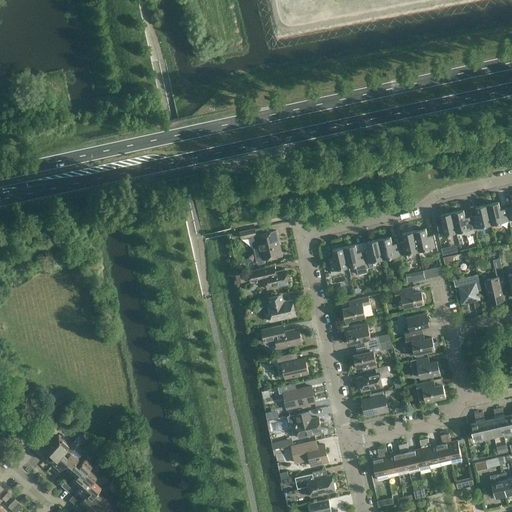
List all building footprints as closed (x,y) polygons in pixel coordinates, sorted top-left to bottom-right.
[(499,202),(488,204),(492,224),(510,220),(507,208),(501,209),(499,202)] [(478,214),(472,215),(475,228),(492,224),(488,204),(476,207),(478,214)] [(464,209),(453,212),(458,235),(464,233),(463,231),(475,228),(472,215),(466,217),(464,209)] [(443,222),(436,223),(439,236),(457,232),(457,235),(458,235),(453,212),(441,214),(443,222)] [(255,228),(241,231),(243,237),(256,234),(255,228)] [(426,228),(415,231),(419,250),(437,246),(434,234),(428,235),(426,228)] [(264,259),(282,255),(277,230),(258,234),(264,259)] [(405,241),(399,242),(402,254),(419,250),(415,231),(403,233),(405,241)] [(391,236),(380,239),(384,258),(402,254),(399,242),(393,243),(391,236)] [(370,248),(364,250),(368,267),(374,266),(373,261),(384,258),(380,239),(368,241),(370,248)] [(368,267),(364,250),(358,251),(356,244),(345,247),(349,266),(356,265),(358,274),(369,272),(368,267)] [(442,247),(444,253),(458,250),(456,244),(442,247)] [(331,270),(349,266),(345,247),(333,249),(335,256),(329,258),(331,270)] [(493,260),(496,269),(497,275),(504,273),(500,258),(493,260)] [(442,264),(407,272),(408,281),(444,273),(442,264)] [(251,277),(263,274),(261,268),(249,270),(251,277)] [(268,288),(289,283),(286,269),(265,274),(268,288)] [(478,274),(454,280),(456,286),(460,285),(464,301),(478,298),(477,291),(482,289),(478,274)] [(490,303),(496,302),(504,300),(499,277),(485,280),(490,303)] [(410,293),(409,287),(395,290),(397,297),(403,296),(405,307),(424,303),(424,301),(426,299),(425,294),(422,292),(422,290),(410,293)] [(272,321),(296,315),(292,299),(287,300),(283,296),(282,293),(269,296),(271,304),(269,305),(272,321)] [(369,296),(352,299),(353,306),(344,308),(347,320),(366,316),(364,305),(370,303),(369,296)] [(404,326),(407,336),(423,332),(422,326),(429,324),(427,312),(407,316),(409,325),(404,326)] [(278,348),(302,343),(299,327),(285,330),(283,324),(270,327),(271,334),(275,333),(278,348)] [(349,330),(349,331),(347,333),(346,336),(347,338),(349,340),(351,341),(352,343),(364,340),(365,346),(384,342),(384,340),(379,341),(378,336),(371,337),(368,325),(349,330)] [(423,332),(407,336),(405,336),(407,343),(413,342),(415,353),(435,349),(432,336),(425,338),(423,332)] [(384,342),(365,346),(366,352),(355,354),(355,356),(353,358),(352,360),(352,363),(354,365),(357,365),(357,367),(377,363),(374,351),(381,350),(380,344),(384,344),(384,342)] [(285,378),(308,372),(305,357),(294,359),(293,352),(276,356),(278,364),(282,363),(285,378)] [(421,377),(440,373),(437,360),(426,363),(424,357),(411,360),(413,371),(419,369),(421,377)] [(381,377),(390,375),(388,365),(382,367),(383,371),(359,377),(362,390),(383,386),(381,377)] [(416,383),(418,390),(420,402),(445,396),(443,384),(432,386),(430,380),(416,383)] [(287,408),(316,402),(312,385),(297,389),(296,382),(278,386),(280,393),(284,392),(287,408)] [(367,414),(387,410),(384,395),(384,396),(383,391),(373,393),(374,398),(364,400),(367,414)] [(503,407),(498,408),(504,433),(511,431),(511,424),(510,414),(504,416),(503,407)] [(504,433),(498,408),(494,409),(496,418),(490,419),(494,435),(504,433)] [(309,411),(296,414),(292,415),(293,420),(297,419),(297,421),(296,421),(299,437),(322,432),(319,416),(311,418),(309,411)] [(483,412),(479,413),(484,437),(494,435),(490,419),(485,420),(483,412)] [(484,437),(479,413),(474,414),(476,422),(470,423),(474,440),(484,437)] [(449,433),(445,434),(452,463),(462,460),(461,455),(462,455),(459,446),(464,444),(463,438),(451,441),(449,433)] [(452,463),(445,434),(441,435),(443,443),(437,445),(441,465),(452,463)] [(58,435),(55,439),(45,450),(56,460),(66,449),(70,445),(58,435)] [(428,438),(424,439),(431,467),(441,465),(437,445),(430,446),(428,438)] [(431,467),(424,439),(420,440),(422,448),(415,449),(420,470),(431,467)] [(311,465),(329,461),(325,443),(312,446),(311,441),(291,445),(295,462),(310,459),(311,465)] [(407,442),(403,443),(409,472),(420,470),(415,449),(409,451),(407,442)] [(409,472),(403,443),(399,444),(400,453),(394,454),(399,475),(409,472)] [(386,447),(382,448),(388,477),(399,475),(394,454),(388,456),(386,447)] [(388,477),(382,448),(378,449),(380,458),(373,459),(376,475),(377,475),(378,479),(388,477)] [(66,449),(56,460),(53,464),(61,471),(64,467),(68,470),(78,459),(66,449)] [(78,459),(68,470),(75,477),(79,473),(82,477),(89,469),(92,466),(85,459),(82,462),(78,459)] [(79,473),(75,477),(72,481),(79,488),(83,484),(86,487),(93,480),(96,476),(89,469),(82,477),(79,473)] [(507,472),(502,473),(507,495),(511,493),(511,477),(508,478),(507,472)] [(311,496),(335,490),(332,474),(315,478),(313,473),(295,477),(298,487),(309,485),(311,496)] [(498,480),(496,481),(492,482),(495,497),(507,495),(502,473),(497,474),(498,480)] [(474,485),(472,477),(456,480),(457,489),(474,485)] [(83,484),(79,488),(76,491),(84,498),(87,494),(91,498),(97,490),(101,487),(93,480),(86,487),(83,484)] [(97,490),(91,498),(87,494),(84,498),(80,502),(88,509),(91,505),(98,511),(105,511),(109,508),(105,504),(109,501),(97,490)] [(5,502),(10,496),(11,495),(7,492),(1,498),(5,502)] [(379,505),(391,503),(390,496),(378,499),(379,505)] [(338,511),(337,508),(331,510),(329,498),(310,502),(312,511),(338,511)] [(11,510),(18,502),(14,499),(8,506),(11,510)]
